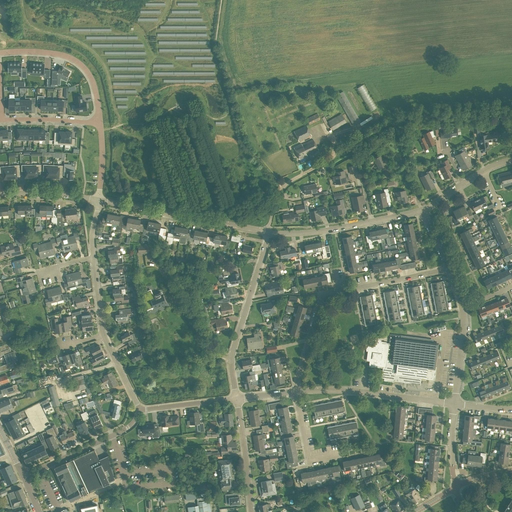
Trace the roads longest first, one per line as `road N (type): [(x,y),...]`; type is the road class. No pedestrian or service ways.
road 1 (track): [(511,110),(401,121),(303,173)]
road 2 (residential): [(235,399),(234,344),(267,232)]
road 3 (residential): [(267,232),(99,200)]
road 4 (residential): [(295,391),(452,404)]
road 5 (residential): [(0,53),(73,58),(90,76),(100,123)]
road 6 (residential): [(25,475),(126,428),(139,409)]
